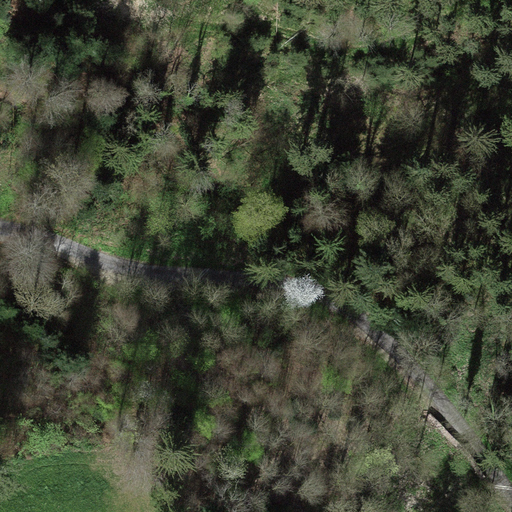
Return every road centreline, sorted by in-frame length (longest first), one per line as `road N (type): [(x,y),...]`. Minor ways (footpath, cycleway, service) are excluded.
road 1 (unclassified): [(0,225),(129,268),(265,283),(345,310),(435,393),(511,501)]
road 2 (track): [(478,0),(379,49),(130,19),(70,22)]
